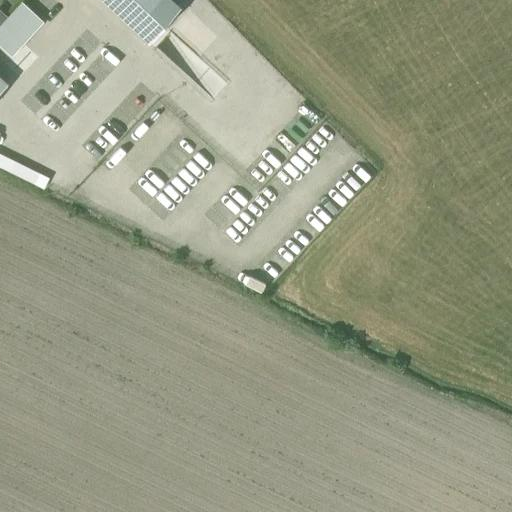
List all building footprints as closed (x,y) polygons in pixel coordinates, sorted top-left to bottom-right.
[(173,0),(101,0),(145,40),(178,4),(173,0)] [(0,26),(0,49),(11,59),(23,46),(1,25),(0,26)] [(108,106),(116,86),(100,80),(92,99),(108,106)] [(24,125),(34,116),(20,102),(11,112),(24,125)] [(65,122),(79,132),(86,122),(73,112),(65,122)] [(40,148),(52,159),(68,142),(56,131),(40,148)]
